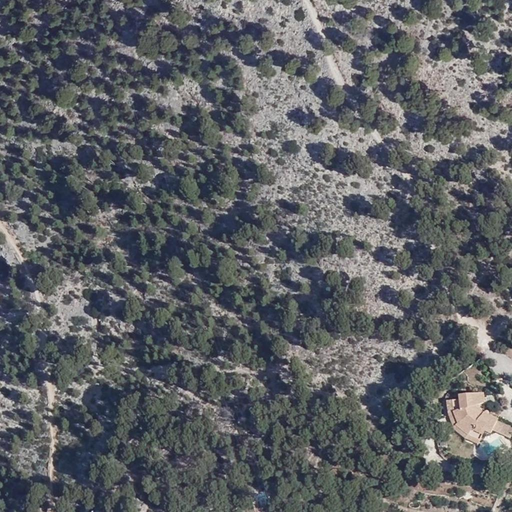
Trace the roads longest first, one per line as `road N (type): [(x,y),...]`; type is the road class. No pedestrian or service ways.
road 1 (track): [(304,0),(342,88),(404,172),(449,297),(492,356),(511,369)]
road 2 (track): [(53,511),(52,399),(40,315)]
